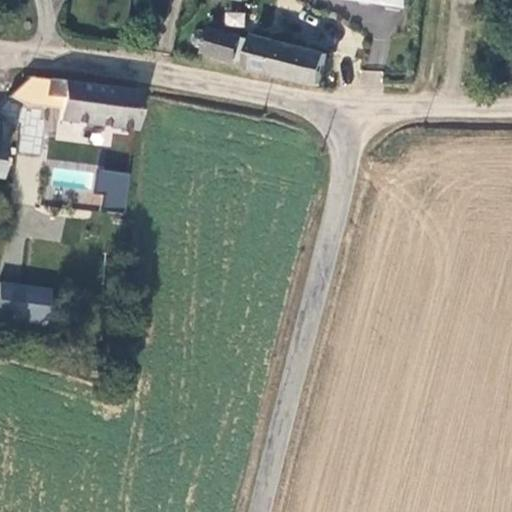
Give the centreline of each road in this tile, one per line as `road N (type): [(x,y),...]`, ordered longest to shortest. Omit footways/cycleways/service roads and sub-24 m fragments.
road 1 (unclassified): [(356,109),(260,511)]
road 2 (unclassified): [(0,54),(356,109)]
road 3 (unclassified): [(511,110),(356,109)]
